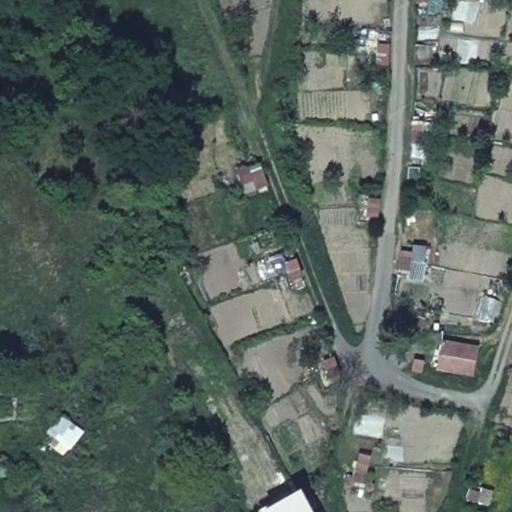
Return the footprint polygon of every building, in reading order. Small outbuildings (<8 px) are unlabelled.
[(387,63),(389,46),(379,45),(377,61),(387,63)] [(421,143),(422,127),(411,126),(411,143),(421,143)] [(256,187),(264,183),(258,168),(250,171),(256,187)] [(375,215),(375,200),(366,199),(366,215),(375,215)] [(398,251),(397,268),(407,269),(409,252),(398,251)] [(284,263),(290,279),(299,275),(293,260),(284,263)] [(476,347),(439,342),(435,369),(472,375),(476,347)] [(322,362),(328,378),(337,374),(338,374),(331,358),(322,362)] [(418,371),(419,363),(412,362),(411,370),(418,371)] [(353,472),(363,474),(366,457),(356,455),(353,472)] [(262,507),(264,511),(309,511),(297,489),(262,507)] [(474,502),(476,495),(467,492),(465,500),(474,502)]
